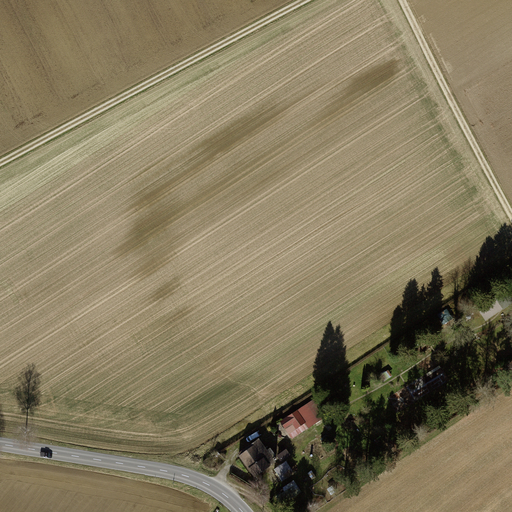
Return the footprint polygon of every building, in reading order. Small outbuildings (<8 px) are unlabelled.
[(480,308),(487,318),(511,301),(504,291),(480,308)] [(316,399),(277,424),(289,443),(329,418),(316,399)] [(260,440),(240,454),(256,476),(276,462),(260,440)] [(279,456),(283,461),(290,455),(286,450),(279,456)] [(286,464),(276,471),(283,481),(293,473),(286,464)] [(283,505),(303,493),(297,483),(277,494),(283,505)]
